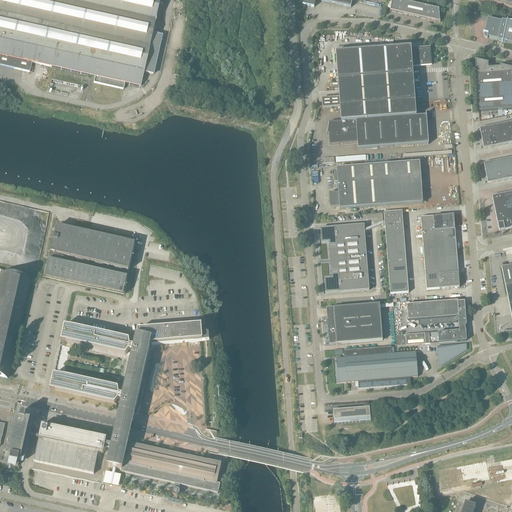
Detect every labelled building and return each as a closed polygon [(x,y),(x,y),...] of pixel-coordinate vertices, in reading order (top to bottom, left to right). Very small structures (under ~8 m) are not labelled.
[(0,0),(0,65),(30,73),(31,64),(32,64),(32,63),(41,65),(41,66),(42,65),(51,67),(50,68),(51,68),(51,67),(60,69),(60,70),(61,70),(61,69),(70,71),(70,72),(71,72),(71,71),(80,74),(80,75),(81,74),(90,76),(89,77),(90,77),(90,76),(95,77),(93,83),(123,90),(124,84),(129,85),(129,86),(129,85),(138,87),(138,88),(139,88),(139,87),(140,87),(143,72),(153,75),(161,36),(153,35),(154,31),(152,31),(155,19),(159,20),(161,10),(157,9),(158,4),(162,5),(163,0),(0,0)] [(440,22),(439,9),(398,0),(392,0),(390,11),(436,21),(440,22)] [(511,22),(507,22),(507,21),(506,22),(502,21),(501,22),(487,19),(484,33),(483,32),(483,33),(488,34),(487,38),(487,39),(487,38),(497,40),(497,41),(502,42),(503,43),(503,42),(511,44),(511,22)] [(339,97),(322,99),(322,108),(340,107),(415,101),(412,68),(412,67),(431,66),(430,63),(429,48),(411,50),(411,49),(411,47),(406,48),(386,49),(381,50),(380,35),(335,39),(335,48),(336,53),(339,97)] [(511,68),(499,65),(499,67),(488,68),(488,63),(488,64),(489,63),(475,60),(479,112),(511,109),(511,68)] [(415,103),(415,101),(340,107),(341,122),(329,123),(326,135),(327,135),(327,134),(328,135),(329,145),(356,143),(357,149),(428,143),(428,144),(426,113),(425,113),(426,116),(416,117),(415,103)] [(507,123),(500,124),(502,134),(509,133),(507,123)] [(493,126),(495,136),(502,134),(500,124),(493,126)] [(493,126),(486,127),(488,137),(495,136),(493,126)] [(479,129),(481,139),(488,137),(486,127),(479,129)] [(504,144),(511,143),(509,133),(502,134),(504,144)] [(502,134),(495,136),(497,146),(504,144),(502,134)] [(490,147),(497,146),(495,136),(488,137),(490,147)] [(490,147),(488,137),(481,139),(483,149),(490,147)] [(500,160),(502,170),(509,169),(507,159),(500,160)] [(493,161),(495,171),(502,170),(500,160),(493,161)] [(483,163),(485,173),(495,171),(493,161),(483,163)] [(420,162),(335,169),(337,193),(328,193),(329,207),(338,207),(338,209),(423,203),(420,162)] [(504,180),(511,179),(509,169),(502,170),(504,180)] [(502,170),(495,171),(497,181),(504,180),(502,170)] [(487,183),(497,181),(495,171),(485,173),(487,183)] [(492,196),(493,204),(504,201),(504,200),(503,194),(492,196)] [(493,204),(495,210),(506,208),(505,205),(504,201),(493,204)] [(495,210),(496,217),(507,215),(506,211),(506,208),(495,210)] [(384,213),(384,224),(403,223),(402,212),(384,213)] [(443,216),(444,230),(455,229),(454,215),(443,216)] [(496,217),(497,224),(508,222),(507,216),(507,215),(496,217)] [(433,217),(434,225),(434,231),(444,230),(443,216),(433,217)] [(420,218),(421,226),(434,225),(433,217),(420,218)] [(508,222),(497,224),(499,231),(510,229),(508,222)] [(384,224),(385,233),(403,232),(403,223),(384,224)] [(336,242),(337,259),(336,259),(336,260),(336,261),(337,261),(339,278),(324,279),(325,294),(369,290),(364,225),(320,229),(321,244),(336,242)] [(67,229),(57,227),(45,277),(123,295),(135,244),(67,229)] [(434,231),(435,237),(435,239),(455,237),(455,229),(444,230),(434,231)] [(385,233),(386,241),(404,239),(403,232),(385,233)] [(425,270),(437,269),(437,267),(458,266),(455,237),(435,239),(435,237),(422,238),(425,270)] [(386,241),(386,248),(405,246),(404,239),(386,241)] [(386,248),(387,255),(405,253),(405,246),(386,248)] [(387,255),(387,262),(406,261),(405,253),(387,255)] [(387,262),(388,269),(406,268),(406,261),(387,262)] [(511,265),(503,267),(501,267),(511,320),(511,265)] [(438,275),(448,274),(458,273),(458,266),(437,267),(437,269),(438,275)] [(388,269),(388,276),(407,275),(406,268),(388,269)] [(0,377),(9,380),(31,281),(18,278),(19,275),(0,271),(0,377)] [(458,273),(448,274),(449,288),(459,288),(458,273)] [(439,289),(449,288),(448,274),(438,275),(438,281),(439,289)] [(388,276),(389,284),(407,282),(407,275),(388,276)] [(439,289),(438,281),(426,282),(426,290),(439,289)] [(408,293),(407,282),(389,284),(390,295),(408,293)] [(464,301),(407,306),(408,326),(458,322),(459,331),(429,334),(429,344),(467,341),(464,301)] [(329,345),(382,341),(379,304),(333,308),(333,309),(334,309),(334,316),(327,317),(329,345)] [(33,469),(35,470),(41,471),(95,482),(98,483),(101,484),(103,484),(121,488),(124,478),(124,475),(115,473),(114,473),(115,469),(116,468),(122,469),(121,472),(128,473),(175,484),(174,488),(174,489),(173,489),(173,490),(172,490),(172,491),(172,492),(172,493),(172,494),(173,495),(172,499),(172,500),(173,500),(173,501),(174,501),(175,501),(176,500),(177,501),(177,500),(178,496),(179,495),(179,494),(180,494),(180,493),(180,492),(180,491),(179,490),(179,489),(180,485),(218,493),(220,485),(219,485),(217,484),(217,481),(221,464),(191,458),(187,457),(147,448),(133,445),(133,444),(131,444),(128,444),(129,437),(130,434),(131,430),(132,425),(133,422),(134,418),(135,414),(137,403),(138,401),(138,398),(143,379),(147,380),(148,380),(150,380),(152,376),(149,375),(148,375),(144,374),(150,344),(152,344),(152,345),(181,343),(187,343),(199,342),(202,341),(202,333),(201,325),(139,330),(138,330),(134,346),(133,346),(132,345),(131,345),(130,345),(129,344),(129,339),(128,339),(128,340),(128,339),(104,334),(85,330),(79,328),(73,327),(68,326),(64,325),(61,340),(63,341),(66,341),(70,342),(125,355),(125,354),(125,355),(128,351),(128,350),(132,351),(133,351),(132,355),(124,388),(123,395),(122,395),(118,394),(118,392),(118,388),(117,388),(63,376),(62,376),(58,375),(53,374),(50,389),(59,391),(114,403),(115,403),(115,402),(118,399),(122,400),(120,407),(119,411),(119,415),(118,418),(117,422),(116,426),(115,430),(114,434),(114,435),(113,438),(112,445),(107,444),(106,439),(106,438),(105,438),(64,430),(56,428),(42,425),(40,435),(38,441),(34,462),(35,462),(33,468),(33,469)] [(425,344),(424,334),(406,336),(404,337),(404,335),(397,336),(397,346),(405,345),(406,345),(406,346),(425,344)] [(437,347),(439,367),(468,349),(467,344),(437,347)] [(391,354),(391,347),(372,349),(372,348),(344,350),(344,358),(336,359),(338,383),(358,382),(358,389),(411,385),(410,378),(418,377),(416,353),(391,354)] [(344,357),(343,349),(335,349),(335,358),(344,357)] [(369,407),(333,410),(334,420),(370,417),(369,407)] [(20,460),(25,438),(26,432),(27,432),(29,425),(25,424),(26,422),(25,420),(23,419),(23,416),(18,415),(18,416),(13,415),(12,418),(4,455),(0,454),(0,456),(0,462),(17,466),(19,459),(20,460)]
